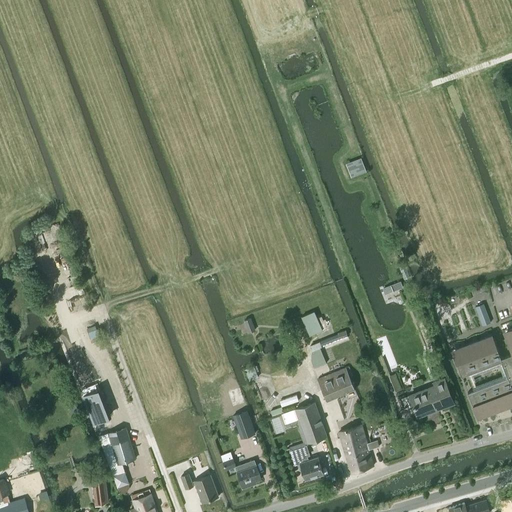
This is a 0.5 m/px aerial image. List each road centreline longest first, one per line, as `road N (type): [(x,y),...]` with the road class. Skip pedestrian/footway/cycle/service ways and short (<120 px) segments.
road 1 (unclassified): [(264,511),(511,434)]
road 2 (tertiary): [(391,511),(511,475)]
